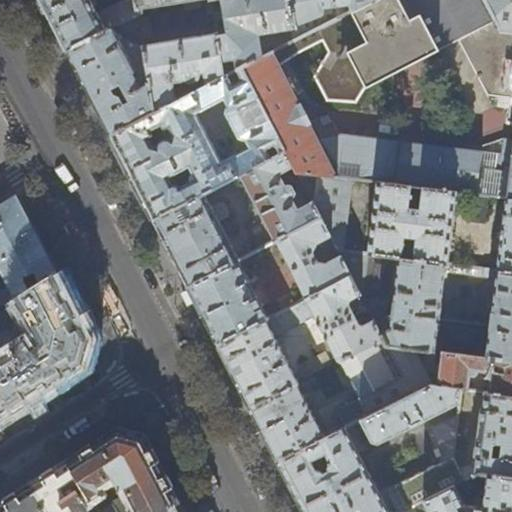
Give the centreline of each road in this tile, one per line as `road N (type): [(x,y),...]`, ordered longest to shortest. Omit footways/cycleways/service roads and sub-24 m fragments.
road 1 (residential): [(159,359),(53,155)]
road 2 (residential): [(159,359),(0,459)]
road 3 (residential): [(239,511),(159,359)]
